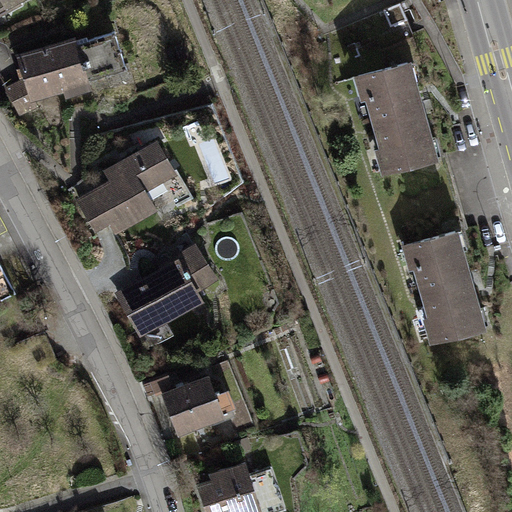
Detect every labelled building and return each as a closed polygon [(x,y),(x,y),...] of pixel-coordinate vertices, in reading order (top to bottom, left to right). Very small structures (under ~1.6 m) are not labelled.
[(0,0),(0,11),(23,0),(0,0)] [(76,39),(18,55),(31,103),(89,88),(76,39)] [(408,63),(355,75),(377,172),(430,160),(408,63)] [(158,145),(73,199),(95,233),(105,226),(113,238),(152,214),(143,199),(178,176),(158,145)] [(455,231),(405,244),(430,343),(481,330),(455,231)] [(177,259),(115,294),(138,335),(200,300),(177,259)] [(205,376),(158,395),(174,435),(222,415),(205,376)] [(260,511),(247,464),(197,478),(206,511),(260,511)]
